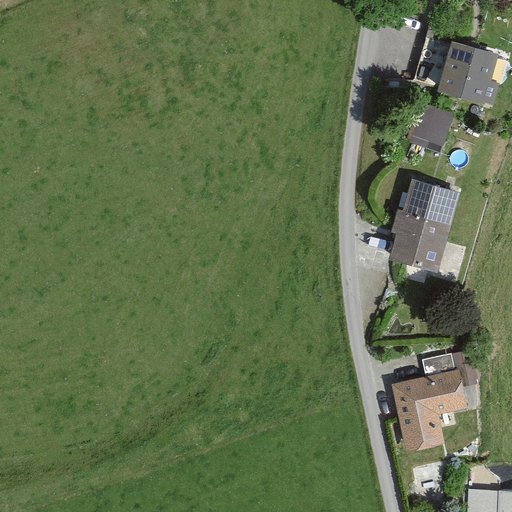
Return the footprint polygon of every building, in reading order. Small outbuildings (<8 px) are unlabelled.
[(463,29),(438,23),(423,81),(441,85),(439,92),(492,106),(498,85),(488,82),(496,52),(459,43),(463,29)] [(436,150),(448,112),(426,105),(414,143),(436,150)] [(457,193),(409,180),(401,209),(395,207),(388,232),(395,233),(388,257),(436,271),(457,193)] [(460,354),(416,363),(419,379),(384,386),(398,454),(436,446),(430,420),(472,411),(460,354)] [(511,511),(511,490),(498,489),(496,511),(511,511)]
